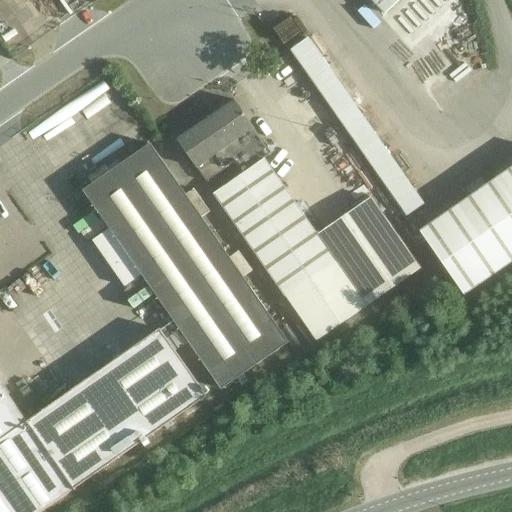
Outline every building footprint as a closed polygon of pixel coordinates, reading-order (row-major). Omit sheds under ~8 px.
[(372,0),(385,14),(400,0),(372,0)] [(234,163),(242,174),(214,194),(316,341),(420,269),(371,197),(317,235),(264,159),(271,154),(254,128),(234,100),(177,140),(206,182),(234,163)] [(150,144),(83,191),(110,229),(93,240),(126,287),(142,276),(182,332),(221,389),(236,379),(241,386),(248,381),(243,374),(288,343),(243,278),(229,258),(201,218),(187,197),(150,144)] [(511,168),(420,232),(464,295),(511,261),(511,168)] [(425,206),(405,220),(412,230),(432,216),(425,206)] [(0,511),(40,511),(73,489),(205,397),(158,330),(26,422),(0,384),(0,511)]
